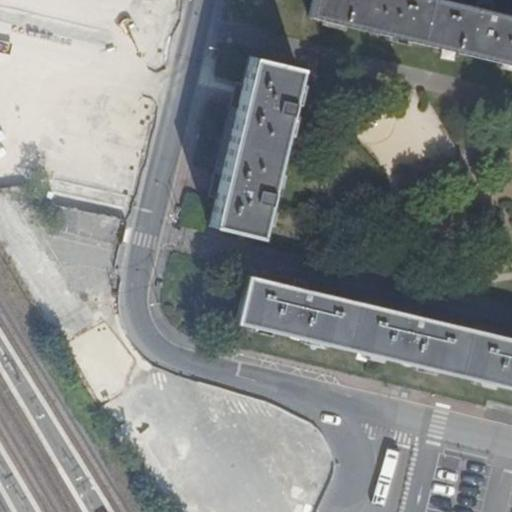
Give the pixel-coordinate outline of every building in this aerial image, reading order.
[(435,0),(311,0),(307,19),(387,38),(511,66),(511,17),(494,13),(476,9),(435,0)] [(476,9),(494,13),(496,5),(478,1),(476,9)] [(207,228),(254,239),(294,71),(247,60),(241,87),(233,85),(206,200),(214,202),(207,228)] [(0,206),(0,254),(40,326),(73,308),(13,199),(0,206)] [(310,294),(290,289),(245,279),(234,325),(365,356),(436,373),(511,390),(511,341),(480,334),(420,320),(401,316),(310,294)] [(292,281),(290,289),(310,294),(312,286),(292,281)] [(404,308),(401,316),(420,320),(422,312),(404,308)]
